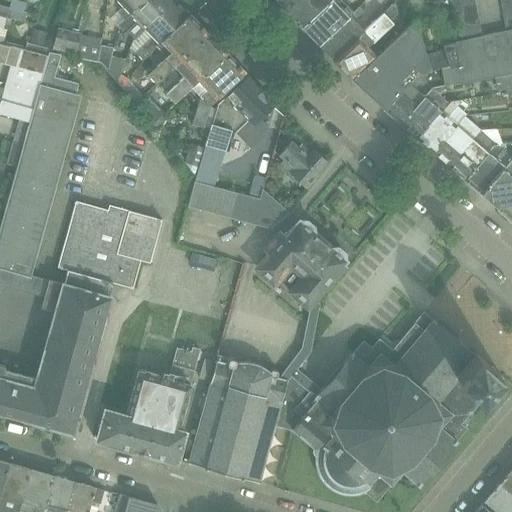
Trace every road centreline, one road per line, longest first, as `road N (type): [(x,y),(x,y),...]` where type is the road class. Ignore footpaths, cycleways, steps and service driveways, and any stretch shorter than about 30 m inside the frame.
road 1 (residential): [(511,264),(230,0)]
road 2 (residential): [(0,434),(176,484)]
